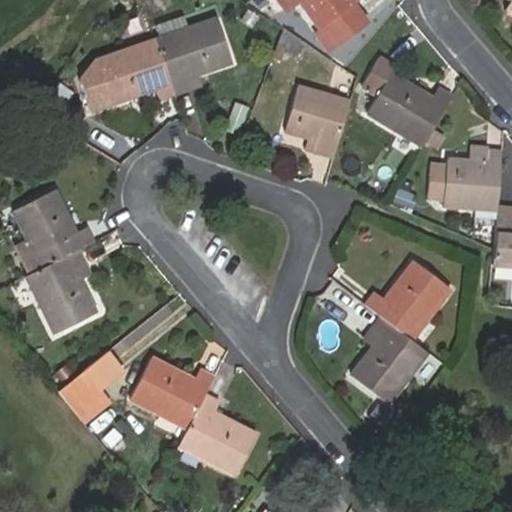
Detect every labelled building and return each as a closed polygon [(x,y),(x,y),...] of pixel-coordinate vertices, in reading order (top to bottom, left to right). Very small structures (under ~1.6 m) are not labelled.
[(265,0),(261,0),(257,4),(266,17),(274,11),(265,0)] [(276,0),(283,10),(296,0),(297,0),(300,4),(320,31),(354,6),(357,3),(354,0),(276,0)] [(297,0),(296,0),(283,10),(286,14),(300,4),(297,0)] [(367,23),(354,6),(320,31),(318,32),(323,38),(332,31),(341,43),(367,23)] [(216,21),(156,41),(175,96),(190,90),(186,80),(230,64),(216,21)] [(332,50),(341,43),(332,31),(323,38),(332,50)] [(288,38),(282,48),(298,59),(304,49),(288,38)] [(175,96),(156,41),(97,61),(112,106),(155,90),(160,101),(175,96)] [(367,114),(421,149),(452,98),(436,89),(431,98),(390,76),(395,66),(379,58),(363,87),(377,96),(367,114)] [(74,95),(64,87),(55,101),(65,109),(74,95)] [(332,159),(350,103),(296,88),(283,132),(320,144),(317,154),(332,159)] [(238,99),(227,127),(241,132),(252,104),(238,99)] [(433,132),(425,146),(435,153),(444,139),(433,132)] [(443,206),(496,212),(496,206),(501,152),(471,149),(470,163),(448,162),(443,206)] [(41,269),(77,251),(94,243),(87,228),(75,233),(54,192),(14,211),(41,269)] [(496,212),(492,252),(491,264),(511,265),(511,208),(496,206),(496,212)] [(41,269),(26,276),(54,334),(96,313),(76,271),(84,266),(77,251),(41,269)] [(368,308),(381,318),(411,341),(449,290),(413,262),(384,300),(377,295),(368,308)] [(389,404),(427,354),(411,341),(381,318),(370,332),(380,339),(352,377),(389,404)] [(188,430),(206,396),(215,379),(199,372),(194,380),(151,359),(130,398),(188,430)] [(82,374),(56,395),(73,413),(98,394),(82,374)] [(98,394),(73,413),(82,423),(106,404),(98,394)] [(188,430),(179,447),(234,478),(255,436),(214,414),(220,405),(206,396),(188,430)]
